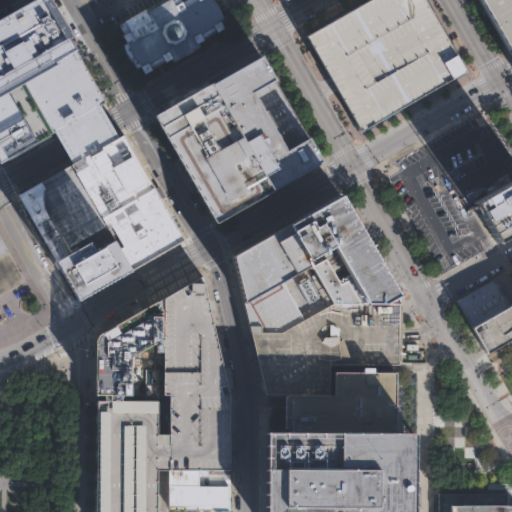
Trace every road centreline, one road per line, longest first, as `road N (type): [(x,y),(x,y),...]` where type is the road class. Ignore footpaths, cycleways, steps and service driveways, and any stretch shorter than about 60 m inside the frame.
road 1 (secondary): [(68,326),(511,71)]
road 2 (residential): [(247,444),(246,393),(218,269),(130,107)]
road 3 (tertiary): [(429,297),(257,0)]
road 4 (secondary): [(316,0),(112,118)]
road 5 (tertiary): [(511,438),(429,297)]
road 6 (residential): [(0,199),(68,326)]
road 7 (residential): [(79,375),(79,511)]
road 8 (residential): [(130,107),(69,0)]
